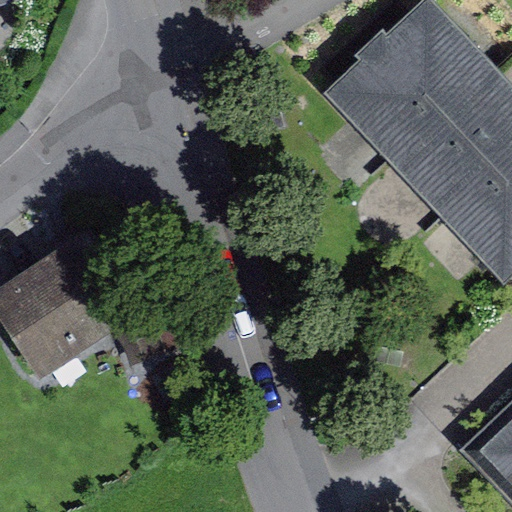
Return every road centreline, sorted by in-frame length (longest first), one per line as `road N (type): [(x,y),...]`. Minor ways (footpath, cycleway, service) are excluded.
road 1 (residential): [(158,83),(294,511)]
road 2 (residential): [(0,195),(158,83)]
road 3 (residential): [(296,0),(158,83)]
